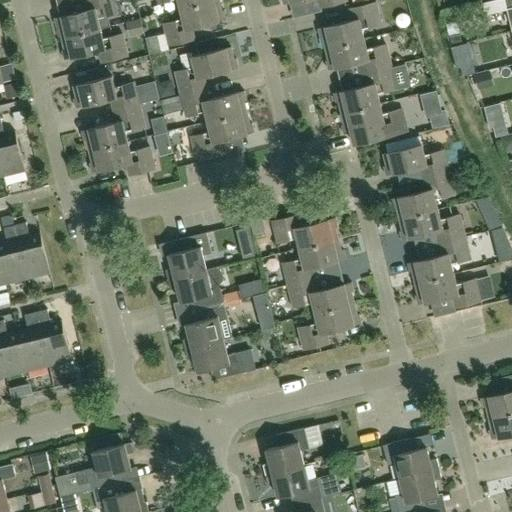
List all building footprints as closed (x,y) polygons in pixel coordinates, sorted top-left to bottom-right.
[(114,0),(87,0),(89,9),(55,17),(57,26),(59,26),(62,38),(101,28),(110,26),(108,16),(118,13),(114,0)] [(158,0),(159,3),(170,0),(178,0),(181,8),(214,0),(158,0)] [(219,0),(214,0),(181,8),(183,19),(164,23),(169,45),(195,39),(193,27),(226,19),(224,10),(222,10),(219,0)] [(326,48),(365,38),(363,29),(382,24),(377,2),(351,8),(353,19),(319,28),(321,37),(323,36),(326,48)] [(446,21),(451,39),(459,66),(462,66),(465,77),(479,73),(477,64),(474,65),(468,41),(462,42),(456,18),(446,21)] [(101,28),(62,38),(65,49),(62,49),(65,58),(99,50),(102,62),(128,55),(123,33),(104,38),(101,28)] [(368,48),(365,38),(326,48),(329,60),(327,60),(329,69),(363,61),(366,72),(392,66),(387,44),(368,48)] [(185,69),(176,72),(181,93),(207,87),(204,76),(238,67),(236,58),(234,59),(231,46),(193,56),(192,52),(181,55),(185,69)] [(392,66),(366,72),(369,83),(334,92),(336,101),(339,101),(342,112),(381,103),(379,93),(398,88),(392,66)] [(111,99),(114,110),(140,103),(135,82),(115,86),(113,76),(74,85),(77,97),(74,98),(77,107),(111,99)] [(206,111),(208,121),(247,111),(244,100),(247,100),(244,90),(210,99),(207,87),(181,93),(187,116),(206,111)] [(140,103),(114,110),(117,122),(82,130),(85,139),(87,139),(90,150),(128,140),(126,131),(146,126),(140,103)] [(383,113),(381,103),(342,112),(344,124),(342,124),(345,133),(352,132),(354,143),(408,130),(403,108),(383,113)] [(247,111),(208,121),(211,131),(192,136),(197,158),(198,158),(199,162),(224,156),(220,140),(254,132),(252,122),(250,123),(247,111)] [(0,116),(0,159),(4,175),(26,170),(17,132),(5,135),(1,117),(0,116)] [(507,125),(495,128),(497,138),(509,135),(507,125)] [(386,144),(388,153),(383,154),(386,165),(385,165),(387,175),(421,166),(424,178),(450,172),(473,165),(468,156),(447,161),(444,149),(425,154),(422,144),(421,135),(386,144)] [(131,151),(128,140),(90,150),(92,161),(90,162),(92,171),(127,162),(130,175),(156,168),(151,146),(131,151)] [(395,208),(397,207),(400,219),(438,209),(435,199),(455,194),(450,172),(424,178),(427,190),(393,198),(395,208)] [(440,243),(466,236),(460,214),(440,219),(438,209),(400,219),(402,230),(401,231),(403,240),(437,231),(440,243)] [(297,239),(300,248),(340,239),(337,226),(338,226),(336,217),(302,225),(299,214),(272,221),(278,243),(297,239)] [(16,225),(29,278),(51,272),(42,234),(31,237),(27,222),(16,225)] [(29,278),(16,225),(5,228),(8,242),(0,243),(0,255),(7,284),(29,278)] [(170,253),(170,254),(173,268),(166,269),(169,279),(207,269),(204,254),(212,252),(210,243),(207,232),(180,239),(183,250),(170,253)] [(466,236),(440,243),(442,254),(408,263),(410,271),(412,271),(415,283),(454,273),(452,263),(471,258),(466,236)] [(340,239),(300,248),(302,259),(282,263),(288,285),(315,279),(312,266),(346,258),(344,249),(342,249),(340,239)] [(220,266),(207,269),(169,279),(171,289),(178,287),(181,301),(194,298),(196,310),(224,303),(225,306),(241,302),(238,291),(222,295),(219,283),(223,278),(220,266)] [(454,273),(415,283),(418,294),(416,295),(419,304),(453,295),(456,307),(481,301),(476,278),(457,283),(454,273)] [(313,303),(315,312),(355,302),(352,291),(354,290),(351,281),(317,290),(315,279),(288,285),(293,308),(313,303)] [(355,302),(315,312),(318,323),(298,328),(304,350),(330,343),(327,331),(362,323),(359,314),(358,314),(355,302)] [(224,303),(196,310),(199,321),(187,324),(190,338),(183,340),(185,350),(224,340),(224,339),(233,337),(229,322),(225,306),(224,303)] [(72,360),(67,338),(63,322),(63,321),(52,323),(48,309),(36,312),(50,365),(72,360)] [(28,371),(50,365),(36,312),(25,315),(29,329),(18,332),(28,371)] [(0,350),(6,376),(28,371),(18,332),(8,334),(4,320),(0,321),(0,350)] [(274,327),(261,330),(264,344),(278,341),(274,327)] [(228,354),(224,340),(185,350),(188,360),(195,358),(198,371),(211,368),(213,380),(241,373),(236,352),(228,354)] [(261,356),(247,358),(249,373),(263,371),(261,356)] [(483,405),(486,405),(489,417),(511,411),(511,390),(481,398),(483,405)] [(511,411),(489,417),(492,429),(489,430),(491,438),(511,432),(511,411)] [(265,474),(304,464),(301,449),(309,447),(304,428),(276,435),(279,446),(266,449),(270,463),(263,464),(265,474)] [(411,437),(383,444),(388,464),(396,462),(400,477),(439,468),(437,458),(430,459),(427,446),(414,449),(411,437)] [(57,477),(60,489),(62,497),(93,489),(121,482),(118,471),(131,467),(127,454),(134,452),(132,442),(94,452),(98,467),(57,477)] [(146,472),(164,468),(161,451),(143,455),(146,472)] [(31,457),(35,474),(50,470),(46,453),(31,457)] [(0,466),(0,500),(8,499),(3,480),(17,477),(14,463),(0,466)] [(308,480),(304,464),(265,474),(268,484),(274,483),(278,496),(291,493),(293,504),(321,497),(316,478),(308,480)] [(439,468),(400,477),(403,492),(395,494),(399,511),(410,511),(428,508),(425,496),(438,493),(435,479),(441,478),(439,468)] [(50,473),(39,476),(42,490),(53,488),(50,473)] [(136,489),(133,479),(121,482),(93,489),(98,508),(107,506),(108,511),(146,511),(148,511),(142,487),(136,489)] [(53,488),(42,490),(46,505),(57,502),(53,488)] [(362,491),(343,495),(346,507),(365,503),(362,491)] [(295,511),(324,511),(325,511),(334,509),(332,497),(322,500),(321,497),(293,504),(295,511)] [(11,511),(8,499),(0,500),(0,511),(11,511)]
